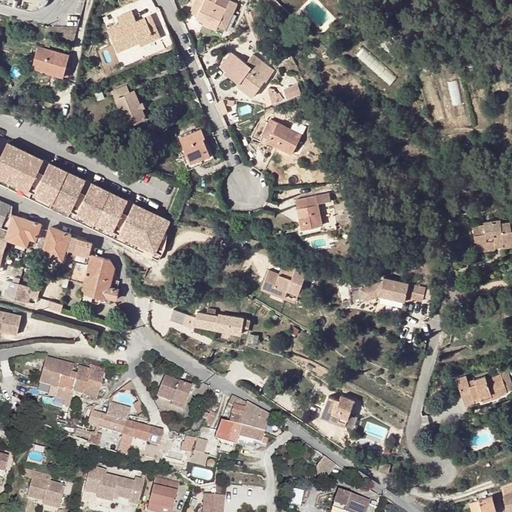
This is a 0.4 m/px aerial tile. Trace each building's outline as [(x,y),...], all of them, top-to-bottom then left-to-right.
[(213,2),(208,0),(194,0),(189,12),(197,15),(196,17),(204,21),(202,23),(209,26),(211,22),(218,25),(225,8),(213,2)] [(229,0),(213,0),(213,2),(225,8),(218,25),(226,28),(237,4),(229,0)] [(256,9),(247,12),(250,21),(259,18),(256,9)] [(117,50),(138,41),(138,39),(151,33),(149,28),(154,25),(150,15),(135,21),(131,11),(117,17),(120,23),(108,29),(117,50)] [(259,18),(250,21),(252,28),(261,23),(259,18)] [(252,28),(251,28),(257,40),(267,35),(261,23),(252,28)] [(138,39),(138,41),(140,44),(159,35),(154,25),(149,28),(151,33),(138,39)] [(68,54),(37,46),(34,60),(48,63),(47,69),(46,71),(63,75),(65,66),(68,54)] [(225,72),(238,82),(240,79),(256,91),(264,80),(254,72),(255,70),(247,63),(231,51),(220,65),(226,71),(225,72)] [(254,53),(247,63),(255,70),(254,72),(264,80),(266,81),(275,69),(254,53)] [(434,63),(416,55),(412,63),(430,71),(434,63)] [(48,63),(34,60),(33,65),(47,69),(48,63)] [(252,96),(256,91),(240,79),(238,82),(237,84),(252,96)] [(297,81),(283,87),(287,96),(301,90),(297,81)] [(146,117),(142,108),(139,102),(134,90),(129,92),(126,85),(112,91),(127,126),(146,117)] [(274,88),(269,87),(264,94),(267,105),(278,100),(278,99),(284,97),(279,92),(276,93),(274,88)] [(268,141),(289,152),(295,141),(297,142),(305,126),(294,121),(290,129),(270,119),(262,136),(269,139),(268,141)] [(210,154),(204,141),(202,137),(204,136),(201,129),(180,137),(184,147),(189,159),(198,155),(199,158),(210,154)] [(0,183),(152,256),(169,218),(133,201),(117,233),(111,231),(126,198),(90,181),(74,214),(68,211),(84,178),(48,161),(33,193),(26,190),(42,158),(6,141),(0,152),(0,183)] [(189,159),(184,161),(187,168),(213,158),(212,153),(210,154),(199,158),(198,155),(189,159)] [(316,195),(295,199),(301,227),(322,223),(318,203),(331,200),(329,192),(316,195)] [(0,226),(8,230),(12,217),(11,205),(0,200),(0,226)] [(7,239),(26,245),(29,237),(31,232),(34,221),(16,216),(12,216),(12,217),(8,230),(5,238),(7,239)] [(495,243),(502,242),(511,240),(511,220),(501,223),(500,219),(484,222),(484,225),(469,227),(470,241),(473,242),(474,250),(495,247),(495,243)] [(40,223),(34,221),(31,232),(37,234),(40,223)] [(78,252),(82,240),(70,236),(70,234),(50,227),(42,251),(62,258),(65,249),(78,252)] [(91,242),(82,240),(78,252),(87,255),(88,255),(91,242)] [(87,274),(84,284),(82,291),(107,298),(107,297),(115,299),(118,289),(117,289),(109,287),(111,279),(114,268),(109,259),(92,255),(87,274)] [(284,259),(278,274),(281,275),(287,260),(284,259)] [(273,286),(271,292),(285,297),(288,288),(298,293),(307,267),(287,260),(281,275),(278,274),(267,269),(263,282),(273,286)] [(71,270),(69,280),(84,284),(87,274),(71,270)] [(366,286),(369,297),(379,294),(404,299),(405,296),(422,299),(425,286),(382,276),(382,281),(366,286)] [(14,298),(17,289),(18,283),(12,282),(5,280),(2,295),(14,298)] [(273,286),(263,282),(261,289),(271,292),(273,286)] [(366,286),(360,287),(363,299),(369,297),(366,286)] [(298,293),(288,288),(285,297),(295,301),(298,293)] [(14,298),(23,300),(25,292),(17,289),(14,298)] [(24,314),(0,309),(0,325),(1,326),(1,329),(19,333),(24,314)] [(196,317),(173,309),(170,317),(183,322),(183,323),(194,327),(195,324),(241,332),(242,326),(242,324),(249,325),(250,319),(218,314),(218,315),(214,314),(207,313),(197,311),(196,317)] [(250,333),(248,341),(256,342),(258,334),(250,333)] [(77,375),(76,374),(71,373),(73,365),(46,358),(40,382),(72,391),(77,375)] [(77,375),(72,391),(97,398),(105,369),(89,365),(88,369),(78,366),(76,374),(77,375)] [(465,373),(455,377),(464,402),(473,399),(473,396),(479,394),(480,397),(480,398),(498,392),(496,386),(504,383),(500,372),(486,377),(484,374),(467,379),(465,373)] [(192,388),(165,377),(157,396),(172,402),(185,407),(192,388)] [(496,386),(498,392),(506,389),(504,383),(496,386)] [(340,398),(329,394),(321,415),(346,423),(354,398),(341,393),(340,398)] [(240,426),(247,402),(232,396),(228,404),(234,407),(229,423),(240,426)] [(183,410),(185,407),(172,402),(171,405),(183,410)] [(269,415),(247,402),(240,426),(264,433),(269,415)] [(97,426),(122,434),(127,421),(128,415),(130,409),(111,404),(107,416),(101,414),(97,426)] [(88,410),(82,407),(79,413),(85,416),(88,410)] [(211,414),(210,414),(210,415),(206,420),(205,422),(211,425),(216,417),(211,414)] [(127,421),(122,434),(158,445),(162,431),(127,421)] [(238,436),(240,426),(229,423),(222,421),(218,431),(226,433),(238,436)] [(242,438),(249,439),(262,443),(263,437),(264,433),(240,426),(238,436),(242,438)] [(91,434),(85,432),(77,429),(74,435),(89,440),(91,434)] [(238,436),(226,433),(223,441),(235,444),(238,436)] [(186,436),(185,442),(183,442),(182,450),(193,451),(195,438),(186,436)] [(249,439),(242,438),(241,445),(247,446),(249,439)] [(208,442),(197,439),(196,445),(194,451),(191,464),(205,467),(208,456),(204,455),(208,442)] [(456,441),(458,447),(465,445),(463,439),(456,441)] [(320,453),(315,450),(311,455),(317,459),(320,453)] [(9,455),(0,452),(0,469),(6,470),(9,455)] [(318,465),(319,470),(330,474),(337,464),(324,455),(318,465)] [(21,473),(32,478),(32,476),(50,481),(52,476),(23,467),(21,473)] [(104,470),(92,467),(92,468),(90,467),(85,492),(98,495),(103,473),(104,470)] [(98,495),(97,498),(113,502),(114,496),(130,500),(129,503),(138,505),(145,480),(136,477),(135,481),(103,473),(98,495)] [(50,481),(32,476),(32,478),(27,496),(43,501),(60,505),(59,509),(58,511),(69,511),(73,497),(63,494),(65,485),(50,481)] [(160,511),(172,511),(180,482),(156,476),(148,509),(160,511)] [(303,504),(303,484),(292,484),(292,504),(303,504)] [(333,508),(343,511),(365,511),(370,500),(339,489),(333,508)] [(511,492),(503,495),(506,506),(505,511),(509,511),(511,511),(511,492)] [(223,511),(225,495),(204,493),(202,511),(223,511)] [(491,495),(470,502),(472,507),(473,511),(495,511),(496,511),(491,495)] [(458,504),(459,508),(460,511),(472,507),(470,502),(470,500),(458,504)] [(42,505),(59,509),(60,505),(43,501),(42,505)]
